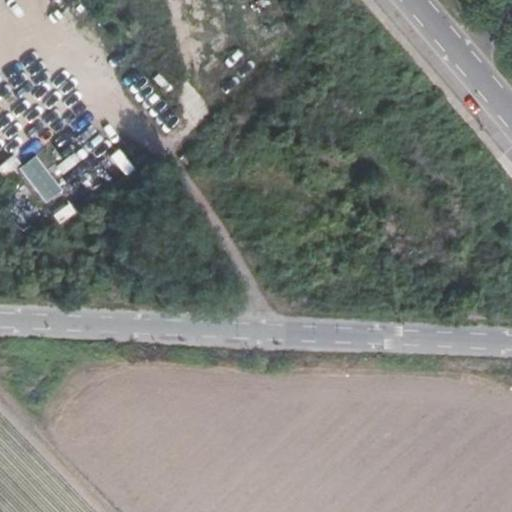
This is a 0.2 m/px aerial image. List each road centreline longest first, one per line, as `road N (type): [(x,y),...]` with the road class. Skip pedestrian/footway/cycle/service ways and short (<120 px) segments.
road 1 (unclassified): [(0,315),(511,336)]
road 2 (residential): [(411,0),(511,117)]
